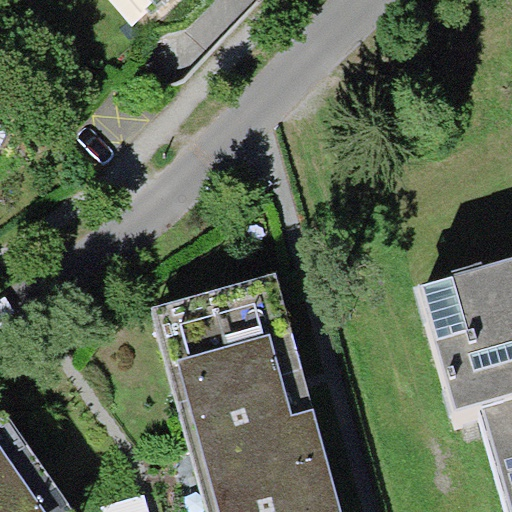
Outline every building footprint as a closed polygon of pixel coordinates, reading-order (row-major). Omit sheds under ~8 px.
[(171,0),(143,0),(155,14),(171,0)] [(511,511),(511,272),(415,300),(452,428),(476,421),(502,511),(511,511)] [(328,511),(267,288),(146,321),(198,511),(328,511)] [(44,511),(0,447),(0,511),(44,511)] [(145,511),(142,493),(106,501),(108,511),(145,511)]
